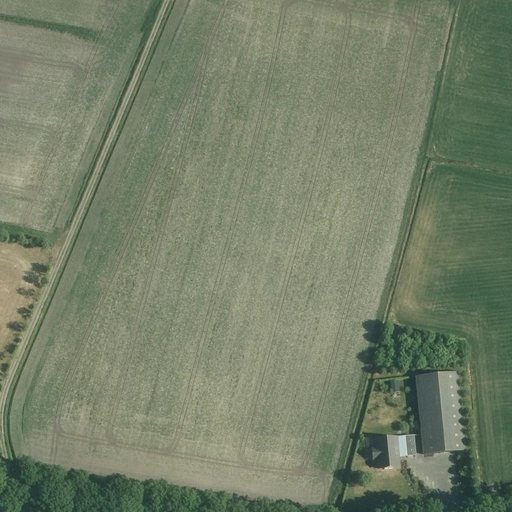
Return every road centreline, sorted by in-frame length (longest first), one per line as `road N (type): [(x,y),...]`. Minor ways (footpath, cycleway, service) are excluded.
road 1 (track): [(0,415),(167,0)]
road 2 (tertiary): [(176,511),(0,483)]
